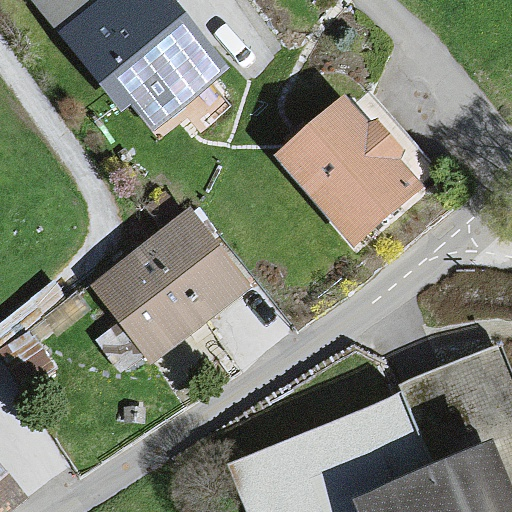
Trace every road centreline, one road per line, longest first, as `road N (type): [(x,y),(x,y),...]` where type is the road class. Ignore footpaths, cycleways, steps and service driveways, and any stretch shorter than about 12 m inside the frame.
road 1 (residential): [(429,267),(65,508)]
road 2 (residential): [(0,56),(112,229),(86,275),(0,338)]
